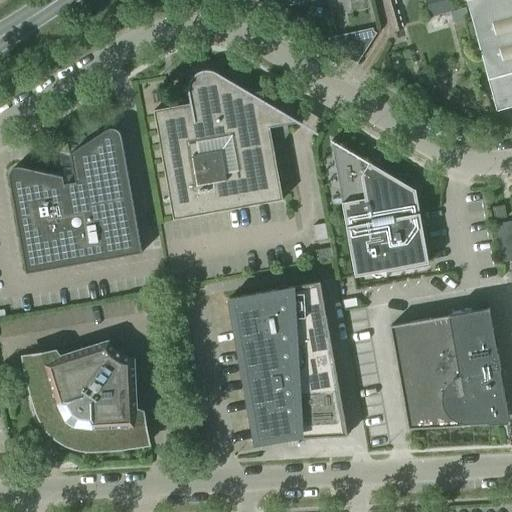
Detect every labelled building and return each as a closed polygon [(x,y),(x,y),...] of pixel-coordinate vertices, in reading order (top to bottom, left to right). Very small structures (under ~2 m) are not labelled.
[(404,38),(402,30),(402,29),(394,0),(383,0),(392,32),(390,33),(393,41),(404,38)] [(486,80),(511,72),(511,0),(465,0),(486,79),(486,80)] [(372,29),(328,39),(329,42),(327,45),(357,64),(376,34),(373,32),(372,29)] [(189,103),(177,105),(154,109),(172,216),(281,197),(268,126),(275,125),(276,133),(286,131),(285,123),(298,120),(215,71),(205,70),(198,71),(193,74),(189,80),(188,85),(189,103)] [(511,106),(511,72),(486,80),(495,111),(511,106)] [(28,270),(90,259),(144,249),(123,131),(120,129),(117,127),(113,126),(109,126),(72,151),(74,165),(63,167),(64,175),(19,163),(16,164),(13,166),(11,169),(10,172),(28,270)] [(391,175),(372,165),(329,141),(354,276),(428,262),(417,202),(419,196),(419,189),(417,184),(414,179),(409,175),(402,173),(396,173),(391,175)] [(504,219),(502,207),(491,209),(493,221),(504,219)] [(511,221),(495,225),(502,263),(511,261),(511,221)] [(324,224),(312,226),(315,242),(327,239),(324,224)] [(316,251),(318,261),(333,258),(331,248),(316,251)] [(299,439),(348,436),(320,282),(288,288),(289,294),(278,296),(277,290),(228,299),(254,442),(260,441),(259,439),(297,433),(298,444),(299,444),(299,439)] [(152,314),(164,312),(161,294),(143,297),(145,309),(152,314)] [(504,408),(505,404),(502,390),(504,389),(489,308),(390,326),(405,408),(408,423),(468,413),(469,422),(488,421),(492,420),(495,419),(498,417),(501,415),(503,412),(504,408)] [(57,348),(26,354),(29,372),(34,390),(40,408),(48,425),(50,428),(57,426),(73,438),(73,444),(76,446),(90,447),(106,447),(121,447),(137,445),(150,442),(145,410),(138,408),(136,357),(124,354),(123,355),(116,350),(117,349),(110,339),(61,354),(57,348)] [(189,444),(209,443),(204,416),(185,419),(189,444)]
